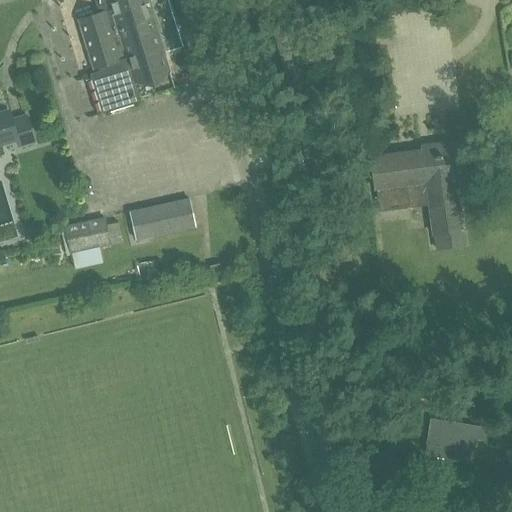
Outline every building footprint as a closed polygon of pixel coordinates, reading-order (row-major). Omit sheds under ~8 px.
[(95,0),(99,13),(79,19),(94,68),(98,66),(99,70),(89,73),(101,113),(140,101),(135,81),(169,71),(164,52),(183,46),(169,0),(95,0)] [(0,154),(5,153),(2,144),(15,140),(17,147),(33,142),(25,115),(11,119),(9,110),(0,112),(0,154)] [(378,210),(409,208),(428,205),(432,235),(441,234),(443,248),(466,245),(464,229),(462,230),(455,178),(466,177),(461,140),(432,144),(431,149),(370,157),(374,189),(378,210)] [(0,173),(0,189),(13,185),(9,171),(0,173)] [(137,240),(138,244),(152,241),(152,237),(196,227),(189,198),(129,211),(136,240),(137,240)] [(72,254),(75,268),(103,262),(100,248),(111,245),(124,242),(119,221),(106,224),(104,217),(64,225),(70,254),(72,254)] [(210,265),(214,282),(223,280),(219,263),(210,265)] [(424,454),(469,461),(473,437),(487,440),(489,427),(430,417),(424,454)]
